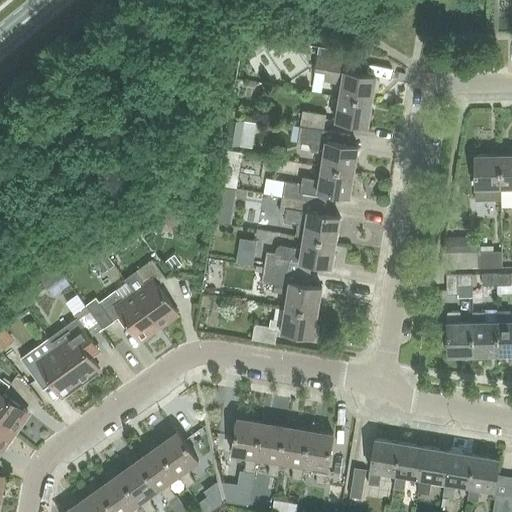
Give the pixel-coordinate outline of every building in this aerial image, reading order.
[(341,84),(339,96),(371,101),(373,89),(378,88),(379,81),(375,79),(375,77),(361,74),(364,54),(319,47),(315,71),(325,72),(323,81),(341,84)] [(367,127),(371,101),(339,96),(335,122),(367,127)] [(299,126),(323,130),(325,115),(302,111),(299,126)] [(240,146),(244,120),(227,117),(223,143),(240,146)] [(323,130),(299,126),(297,142),(312,145),(310,151),(323,154),(321,166),(353,172),(357,147),(347,145),(349,135),(323,130)] [(221,149),(216,185),(229,187),(231,173),(238,174),(241,152),(221,149)] [(511,154),(500,155),(500,188),(500,203),(511,202),(511,154)] [(500,155),(474,156),(475,188),(475,200),(487,200),(487,188),(499,188),(500,203),(500,188),(500,155)] [(353,172),(321,166),(319,179),(301,177),(300,184),(284,181),(281,197),(304,200),(325,204),(327,194),(349,197),(353,172)] [(262,194),(281,196),(282,179),(263,177),(262,194)] [(304,200),(281,197),(278,213),(285,214),(283,222),(297,224),(295,236),(303,237),(335,242),(339,217),(324,215),(325,204),(304,200)] [(170,235),(170,221),(158,221),(157,235),(170,235)] [(303,237),(301,249),(280,246),(277,247),(275,249),(275,253),(265,252),(263,267),(309,275),(311,264),(331,268),(335,242),(303,237)] [(447,250),(447,262),(473,263),(474,251),(447,250)] [(477,252),(478,268),(502,267),(501,252),(477,252)] [(126,283),(157,327),(176,313),(156,285),(166,278),(152,259),(124,279),(126,282),(126,283)] [(287,295),(285,307),(317,313),(321,287),(308,285),(309,275),(263,267),(260,283),(274,285),(273,292),(287,295)] [(511,273),(496,274),(496,286),(511,286),(511,273)] [(471,274),(446,275),(446,295),(457,295),(457,286),(472,286),(471,274)] [(482,286),(496,286),(496,274),(482,274),(482,286)] [(126,283),(99,301),(113,322),(121,316),(139,340),(157,327),(126,283)] [(90,339),(101,331),(83,306),(72,313),(76,318),(48,339),(56,350),(79,383),(98,369),(90,358),(99,352),(90,339)] [(281,333),(313,338),(317,313),(285,307),(283,321),(270,319),(269,326),(254,324),(251,340),(275,344),(277,331),(281,332),(281,333)] [(496,322),(485,322),(485,311),(472,311),(472,322),(472,356),(497,355),(496,322)] [(447,356),(472,356),(472,322),(459,322),(459,312),(446,312),(447,356)] [(497,355),(511,354),(511,313),(496,313),(496,322),(497,355)] [(0,326),(0,345),(3,348),(13,338),(0,326)] [(79,383),(56,350),(45,358),(37,347),(20,359),(36,381),(45,375),(60,397),(79,383)] [(0,421),(14,432),(27,413),(3,395),(9,386),(0,379),(0,421)] [(254,459),(260,424),(247,422),(248,415),(239,413),(231,456),(245,458),(244,462),(245,466),(244,475),(254,476),(256,460),(254,459)] [(278,464),(284,428),(271,426),(273,419),(261,417),(260,424),(254,459),(256,460),(268,462),(267,466),(268,470),(267,478),(277,479),(280,464),(278,464)] [(0,450),(14,432),(0,421),(0,450)] [(302,468),(308,432),(295,430),(296,424),(285,422),(284,428),(278,464),(280,464),(292,466),(292,469),(293,473),(292,482),(301,484),(304,469),(302,468)] [(302,468),(304,469),(315,471),(315,474),(317,478),(315,486),(325,487),(333,437),(318,434),(320,427),(308,426),(308,432),(302,468)] [(178,476),(187,489),(195,483),(190,477),(190,473),(187,470),(199,462),(174,427),(165,433),(169,439),(158,447),(178,476)] [(400,443),(375,439),(367,484),(379,486),(381,473),(395,475),(400,443)] [(178,476),(158,447),(153,441),(146,446),(150,452),(139,461),(159,489),(158,491),(167,503),(175,497),(170,491),(170,488),(167,484),(178,476)] [(400,443),(395,475),(393,489),(404,491),(406,477),(420,479),(425,447),(400,443)] [(444,483),(449,452),(425,447),(420,479),(417,493),(428,495),(430,481),(444,483)] [(474,456),(449,452),(442,496),(453,498),(455,485),(469,488),(474,456)] [(159,489),(139,461),(135,455),(127,461),(131,466),(119,475),(139,504),(138,505),(142,511),(154,511),(155,511),(151,506),(151,502),(148,498),(158,491),(159,489)] [(499,460),(474,456),(467,499),(478,501),(479,489),(494,492),(493,496),(494,496),(491,511),(504,511),(510,476),(497,474),(499,460)] [(354,467),(350,497),(361,499),(366,469),(354,467)] [(139,504),(119,475),(114,469),(106,475),(110,481),(99,489),(115,511),(129,511),(138,505),(139,504)] [(115,511),(99,489),(95,483),(87,489),(91,495),(80,503),(86,511),(115,511)] [(86,511),(80,503),(76,497),(67,503),(72,509),(67,511),(86,511)]
